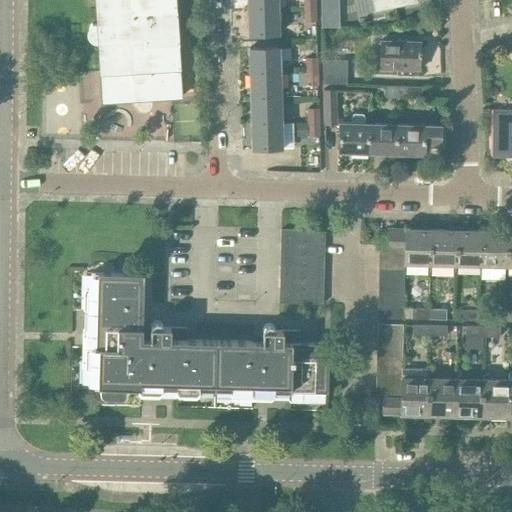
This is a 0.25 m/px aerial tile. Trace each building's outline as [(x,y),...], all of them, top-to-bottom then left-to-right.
[(95,0),(97,23),(91,23),(89,26),(89,38),(93,41),(98,40),(100,71),(100,72),(101,72),(103,100),(102,101),(102,102),(181,97),(177,43),(178,43),(178,42),(175,10),(174,10),(173,0),(95,0)] [(248,0),(249,9),(276,8),(276,0),(248,0)] [(276,8),(249,9),(249,36),(277,35),(276,8)] [(315,8),(306,8),(306,22),(316,22),(315,8)] [(419,41),(380,40),(379,68),(419,69),(419,41)] [(250,73),(278,72),(278,47),(250,48),(250,73)] [(307,72),(317,71),(317,57),(307,57),(307,72)] [(345,83),(346,60),(322,60),(323,83),(345,83)] [(317,71),(307,72),(307,85),(317,85),(317,71)] [(279,98),(278,72),(250,73),(251,98),(279,98)] [(396,97),(396,85),(385,85),(385,97),(396,97)] [(396,85),(396,97),(421,98),(421,86),(396,85)] [(336,113),(335,90),(323,89),(323,113),(336,113)] [(279,123),(279,98),(251,98),(252,123),(279,123)] [(309,122),(318,122),(318,108),(308,108),(309,122)] [(511,109),(491,109),(490,153),(511,153),(511,109)] [(367,152),(368,123),(364,123),(364,118),(362,114),(353,113),(350,117),(350,122),(338,122),(338,152),(367,152)] [(318,122),(309,122),(309,135),(318,135),(318,122)] [(279,123),(252,123),(252,149),(280,149),(279,123)] [(367,152),(395,153),(395,124),(368,123),(367,152)] [(395,124),(395,153),(423,154),(423,145),(438,145),(439,125),(395,124)] [(403,262),(429,263),(430,228),(404,228),(389,227),(389,245),(404,245),(404,257),(403,262)] [(302,242),(303,229),(281,228),(280,241),(302,242)] [(429,263),(455,264),(455,229),(430,228),(429,263)] [(303,229),(302,242),(324,242),(325,230),(303,229)] [(455,264),(480,264),(481,230),(455,229),(455,264)] [(480,264),(505,265),(505,230),(481,230),(480,264)] [(302,254),(302,242),(280,241),(280,253),(302,254)] [(302,242),(302,254),(324,254),(324,242),(302,242)] [(379,244),(379,257),(404,257),(404,245),(389,245),(379,244)] [(302,266),(302,254),(280,253),(280,265),(302,266)] [(302,254),(302,266),(324,266),(324,254),(302,254)] [(403,269),(403,262),(404,257),(379,257),(379,269),(403,269)] [(301,278),(302,266),(280,265),(279,277),(301,278)] [(302,266),(301,278),(323,278),(324,266),(302,266)] [(403,281),(403,269),(379,269),(378,281),(403,281)] [(155,396),(155,390),(214,392),(216,340),(187,339),(187,327),(162,326),(162,324),(161,323),(160,321),(158,320),(156,320),(154,320),(153,321),(151,323),(151,325),(150,326),(150,338),(134,338),(134,312),(142,313),(143,273),(92,272),(89,386),(100,386),(100,389),(100,391),(101,392),(102,394),(104,395),(105,395),(122,395),(125,393),(125,387),(138,387),(138,395),(155,396)] [(301,290),(301,278),(279,277),(279,289),(301,290)] [(301,278),(301,290),(323,290),(323,278),(301,278)] [(403,293),(403,281),(378,281),(378,293),(403,293)] [(301,302),(301,290),(279,289),(279,302),(301,302)] [(301,290),(301,302),(323,303),(323,290),(301,290)] [(402,305),(403,293),(378,293),(378,305),(402,305)] [(402,305),(378,305),(377,317),(402,317),(402,305)] [(428,318),(428,308),(411,308),(411,318),(428,318)] [(428,308),(428,318),(445,319),(445,309),(428,308)] [(478,320),(479,309),(462,309),(462,319),(478,320)] [(479,309),(478,320),(495,320),(495,310),(479,309)] [(267,399),(267,393),(327,394),(329,343),(299,342),(299,330),(275,329),(275,327),(274,326),(272,324),(271,323),(269,323),(267,323),(265,324),(264,326),(263,328),(263,329),(262,329),(262,341),(216,340),(214,392),(251,392),(250,398),(267,399)] [(377,335),(402,336),(402,324),(377,323),(377,335)] [(428,335),(429,324),(412,324),(412,334),(428,335)] [(429,324),(428,335),(446,335),(446,325),(429,324)] [(481,336),(481,326),(465,325),(464,336),(481,336)] [(481,326),(481,336),(498,337),(499,326),(481,326)] [(401,348),(402,336),(377,335),(377,347),(401,348)] [(401,360),(401,348),(377,347),(376,359),(401,360)] [(401,372),(401,360),(376,359),(376,371),(401,372)] [(401,376),(401,372),(376,371),(376,384),(401,384),(401,376)] [(428,377),(401,376),(401,384),(376,384),(375,395),(375,396),(383,396),(383,413),(427,414),(428,377)] [(454,378),(428,377),(427,414),(453,415),(454,378)] [(480,378),(454,378),(453,415),(479,416),(480,378)] [(507,379),(480,378),(479,416),(506,416),(507,379)]
